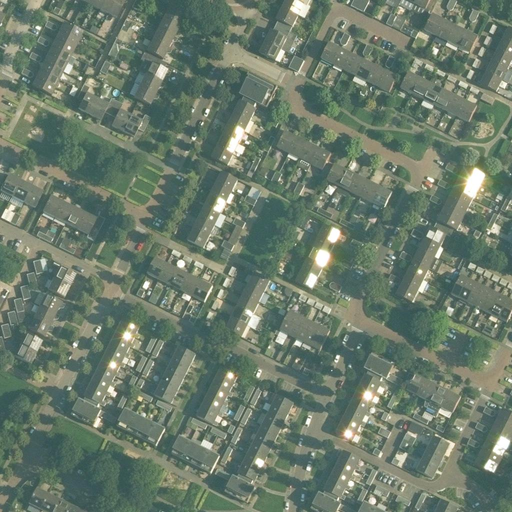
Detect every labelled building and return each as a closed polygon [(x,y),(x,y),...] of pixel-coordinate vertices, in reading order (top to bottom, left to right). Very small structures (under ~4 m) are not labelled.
[(94,0),(91,7),(99,11),(104,0),(94,0)] [(104,0),(99,11),(107,15),(114,0),(104,0)] [(114,0),(107,15),(116,19),(124,0),(114,0)] [(285,0),(282,8),(298,17),(304,5),(307,6),(309,0),(285,0)] [(353,0),(351,7),(357,10),(362,0),(353,0)] [(363,13),(369,2),(365,0),(362,0),(357,10),(363,13)] [(402,0),(400,4),(411,9),(413,4),(414,5),(416,0),(402,0)] [(416,0),(414,5),(429,12),(435,0),(416,0)] [(185,14),(169,6),(163,18),(179,26),(180,26),(182,28),(183,28),(179,26),(182,19),(186,20),(188,17),(189,16),(185,15),(185,14)] [(298,17),(282,8),(276,20),(278,21),(275,26),(289,33),(298,17)] [(470,15),(476,18),(479,13),(473,10),(470,15)] [(432,14),(424,31),(436,37),(444,20),(432,14)] [(394,23),(397,18),(391,15),(388,20),(394,23)] [(182,28),(180,26),(179,26),(163,18),(157,29),(174,38),(174,37),(177,39),(174,37),(177,31),(181,31),(182,28)] [(444,20),(436,37),(447,42),(455,26),(444,20)] [(83,33),(63,23),(59,32),(78,42),(83,33)] [(400,32),(413,38),(415,39),(418,34),(413,31),(414,30),(403,25),(400,32)] [(265,42),(281,50),(287,39),(290,40),(293,35),(289,33),(275,26),(273,31),(271,30),(265,42)] [(458,48),(466,32),(455,26),(447,42),(458,48)] [(511,29),(508,28),(502,40),(511,44),(511,29)] [(177,39),(174,37),(174,38),(157,29),(152,41),(168,49),(171,50),(172,50),(168,48),(171,42),(175,42),(177,39)] [(78,42),(59,32),(55,39),(74,49),(78,42)] [(470,54),(478,37),(466,32),(458,48),(470,54)] [(342,40),(348,43),(350,37),(344,34),(342,40)] [(51,47),(57,50),(71,57),(74,49),(55,39),(51,47)] [(497,51),(511,58),(511,44),(502,40),(497,51)] [(146,52),(162,60),(163,59),(162,59),(165,54),(166,53),(169,54),(171,50),(168,49),(152,41),(146,52)] [(281,50),(265,42),(259,53),(275,62),(281,50)] [(329,43),(321,59),(333,65),(341,49),(329,43)] [(367,46),(364,51),(370,54),(373,49),(367,46)] [(47,55),(51,57),(67,65),(71,57),(57,50),(51,47),(47,55)] [(341,49),(333,65),(344,71),(352,55),(352,54),(341,49)] [(491,62),(507,70),(511,60),(511,58),(497,51),(491,62)] [(352,54),(352,55),(344,71),(355,76),(363,60),(352,54)] [(51,57),(47,55),(43,63),(63,73),(67,65),(51,57)] [(304,61),(299,59),(294,57),(288,68),(298,73),(304,61)] [(396,60),(390,57),(387,62),(393,65),(396,60)] [(367,82),(375,66),(363,60),(355,76),(367,82)] [(110,65),(104,62),(102,68),(108,71),(110,65)] [(485,74),(501,82),(507,70),(491,62),(485,74)] [(63,73),(43,63),(39,71),(59,81),(63,73)] [(145,75),(161,83),(164,76),(168,76),(170,73),(171,73),(167,71),(151,63),(145,75)] [(375,66),(367,82),(378,88),(386,71),(375,66)] [(59,81),(39,71),(36,78),(55,88),(59,81)] [(389,93),(397,77),(386,71),(378,88),(389,93)] [(248,73),(247,77),(243,84),(238,94),(244,97),(242,102),(240,101),(239,102),(253,109),(256,104),(266,109),(277,88),(248,73)] [(408,73),(400,89),(412,95),(420,79),(408,73)] [(480,85),(496,93),(501,82),(485,74),(480,85)] [(161,83),(145,75),(139,86),(155,94),(156,94),(159,87),(162,88),(164,85),(165,85),(165,84),(161,83)] [(55,88),(36,78),(31,87),(51,96),(55,88)] [(423,100),(431,85),(431,84),(420,79),(412,95),(423,100)] [(435,106),(443,90),(431,84),(431,85),(423,100),(435,106)] [(82,102),(78,110),(89,116),(96,102),(85,96),(89,89),(83,86),(76,100),(82,102)] [(150,106),(150,105),(153,99),(157,99),(158,96),(159,96),(156,94),(155,94),(139,86),(133,98),(150,106)] [(446,112),(454,96),(443,90),(435,106),(446,112)] [(480,100),(491,106),(494,99),(483,94),(480,100)] [(454,96),(446,112),(457,117),(465,101),(454,96)] [(100,122),(103,115),(104,114),(110,116),(117,102),(111,100),(107,107),(96,102),(89,116),(100,122)] [(469,123),(477,107),(465,101),(457,117),(469,123)] [(119,111),(122,105),(117,102),(110,116),(115,119),(111,127),(122,133),(130,117),(119,111)] [(254,113),(252,112),(253,109),(239,102),(234,113),(250,121),(254,113)] [(228,125),(244,133),(250,121),(234,113),(228,125)] [(150,119),(144,116),(141,122),(130,117),(122,133),(134,138),(137,130),(143,133),(150,119)] [(279,121),(271,117),(267,124),(276,128),(279,121)] [(222,136),(239,144),(244,133),(228,125),(222,136)] [(285,132),(277,148),(289,154),(297,138),(285,132)] [(217,147),(233,155),(239,144),(222,136),(217,147)] [(297,138),(289,154),(300,160),(308,143),(297,138)] [(308,143),(300,160),(311,165),(319,149),(308,143)] [(211,159),(227,167),(233,155),(217,147),(211,159)] [(323,171),(325,166),(331,155),(319,149),(311,165),(323,171)] [(253,165),(248,163),(246,170),(250,172),(249,172),(253,174),(257,167),(253,165)] [(327,180),(327,181),(338,186),(346,170),(335,164),(332,170),(329,176),(327,180)] [(322,173),(325,175),(323,178),(327,180),(329,176),(332,170),(325,166),(323,171),(322,173)] [(484,176),(465,166),(461,174),(461,175),(480,184),(484,176)] [(505,170),(499,167),(496,172),(502,175),(505,170)] [(346,170),(338,186),(349,192),(357,176),(346,170)] [(237,181),(221,173),(215,184),(232,192),(237,181)] [(480,184),(461,175),(461,174),(457,182),(476,192),(480,184)] [(0,191),(12,197),(20,181),(8,175),(0,190),(0,191)] [(357,176),(349,192),(361,198),(369,182),(357,176)] [(20,181),(12,197),(23,203),(31,187),(20,181)] [(372,203),(380,187),(369,182),(361,198),(372,203)] [(476,192),(457,182),(453,190),(472,200),(476,192)] [(210,196),(226,204),(232,192),(215,184),(210,196)] [(31,187),(23,203),(34,208),(42,193),(31,187)] [(384,209),(392,193),(380,187),(372,203),(384,209)] [(472,200),(453,190),(449,198),(468,208),(472,200)] [(313,194),(310,201),(316,204),(319,197),(313,194)] [(54,218),(62,202),(50,196),(42,212),(54,218)] [(204,207),(220,215),(226,204),(210,196),(204,207)] [(468,208),(449,198),(445,206),(464,216),(468,208)] [(62,202),(54,218),(65,224),(73,208),(62,202)] [(500,211),(505,213),(508,206),(504,203),(500,211)] [(326,212),(327,208),(320,205),(318,210),(317,213),(323,216),(325,212),(326,212)] [(441,214),(460,224),(464,216),(445,206),(441,214)] [(220,215),(204,207),(198,218),(215,226),(220,215)] [(76,230),(85,213),(73,208),(65,224),(76,230)] [(97,218),(96,219),(85,213),(76,230),(88,236),(86,239),(93,242),(99,230),(104,221),(97,218)] [(437,222),(456,232),(460,224),(441,214),(437,222)] [(344,215),(339,224),(346,227),(348,223),(347,223),(350,217),(344,215)] [(363,221),(352,216),(349,224),(348,223),(346,227),(357,233),(363,221)] [(215,226),(198,218),(193,229),(209,238),(215,226)] [(340,233),(324,225),(318,237),(334,245),(340,233)] [(38,233),(36,237),(43,240),(48,231),(41,227),(38,233)] [(446,235),(430,227),(424,239),(440,247),(446,235)] [(187,241),(203,249),(209,238),(193,229),(187,241)] [(413,230),(410,236),(416,238),(419,232),(413,230)] [(50,244),(52,239),(55,235),(48,231),(43,240),(50,244)] [(312,248),(328,257),(334,245),(318,237),(312,248)] [(440,247),(424,239),(418,250),(434,258),(440,247)] [(362,245),(353,240),(350,246),(360,251),(362,245)] [(67,247),(65,251),(78,258),(81,252),(75,249),(74,251),(67,247)] [(306,260),(323,268),(328,257),(312,248),(306,260)] [(434,258),(418,250),(413,262),(429,270),(434,258)] [(404,261),(407,255),(402,252),(399,258),(404,261)] [(155,258),(147,274),(159,280),(167,264),(155,258)] [(301,271),(317,279),(323,268),(306,260),(301,271)] [(43,273),(41,267),(40,261),(32,263),(36,275),(43,273)] [(429,270),(413,262),(407,273),(423,281),(429,270)] [(167,264),(159,280),(170,286),(178,270),(167,264)] [(445,264),(442,270),(447,273),(446,277),(454,281),(459,271),(445,264)] [(75,276),(59,268),(53,279),(69,287),(75,276)] [(178,270),(170,286),(181,292),(189,276),(178,270)] [(295,283),(311,291),(317,279),(301,271),(295,283)] [(270,281),(254,273),(248,285),(264,293),(270,281)] [(423,281),(407,273),(401,284),(417,292),(423,281)] [(36,286),(35,279),(33,274),(26,275),(29,288),(36,286)] [(393,284),(396,278),(391,275),(388,281),(393,284)] [(461,275),(451,295),(459,299),(469,280),(461,275)] [(189,276),(181,292),(193,297),(201,281),(189,276)] [(47,291),(58,296),(63,299),(69,287),(53,279),(47,291)] [(469,280),(459,299),(467,303),(477,284),(469,280)] [(201,281),(193,297),(204,303),(212,287),(201,281)] [(396,295),(412,303),(417,292),(401,284),(396,295)] [(477,284),(467,303),(475,307),(485,288),(477,284)] [(264,293),(248,285),(242,296),(258,304),(264,293)] [(30,299),(27,286),(20,288),(23,301),(30,299)] [(485,288),(475,307),(483,311),(493,292),(485,288)] [(139,290),(136,296),(141,298),(144,292),(139,290)] [(491,315),(500,296),(493,292),(483,311),(491,315)] [(61,303),(45,295),(39,307),(55,315),(58,308),(62,309),(64,305),(64,306),(65,305),(61,303)] [(258,304),(242,296),(236,307),(253,316),(258,304)] [(498,319),(508,300),(500,296),(491,315),(498,319)] [(23,312),(20,299),(13,301),(16,314),(23,312)] [(506,323),(511,311),(511,301),(508,300),(498,319),(506,323)] [(49,326),(50,326),(53,319),(57,320),(58,317),(59,317),(59,316),(55,315),(39,307),(33,318),(49,326)] [(253,316),(236,307),(231,319),(247,327),(253,316)] [(289,311),(280,331),(288,335),(298,316),(289,311)] [(17,325),(14,312),(7,314),(10,326),(17,325)] [(192,316),(189,322),(194,324),(197,319),(192,316)] [(296,339),(306,320),(298,316),(288,335),(296,339)] [(44,338),(44,337),(47,331),(51,331),(53,328),(50,326),(49,326),(33,318),(28,330),(44,338)] [(140,327),(123,319),(118,330),(134,338),(138,340),(140,336),(136,334),(140,327)] [(241,338),(246,329),(247,327),(231,319),(225,330),(241,338)] [(306,320),(296,339),(304,343),(313,324),(314,323),(306,320)] [(314,323),(313,324),(304,343),(312,347),(321,328),(322,327),(314,323)] [(11,337),(7,325),(0,327),(4,339),(11,337)] [(322,327),(321,328),(312,347),(320,351),(330,331),(322,327)] [(131,344),(134,338),(118,330),(113,339),(130,347),(129,348),(133,350),(135,346),(131,344)] [(20,346),(36,354),(42,342),(26,334),(20,346)] [(127,354),(129,348),(130,347),(113,339),(108,349),(125,357),(128,359),(130,356),(127,354)] [(36,354),(20,346),(14,357),(30,365),(36,354)] [(179,347),(176,354),(172,353),(171,356),(174,358),(174,357),(190,366),(195,355),(179,347)] [(122,363),(125,357),(108,349),(104,359),(120,367),(123,369),(125,365),(122,363)] [(381,384),(382,383),(380,382),(382,378),(386,380),(399,387),(402,381),(389,374),(394,365),(372,354),(365,369),(369,371),(367,376),(365,375),(365,376),(381,384)] [(174,357),(174,358),(171,364),(167,362),(166,366),(169,368),(169,367),(185,375),(190,366),(174,357)] [(117,373),(120,367),(104,359),(99,368),(115,376),(115,377),(119,379),(120,375),(117,373)] [(169,368),(166,374),(163,372),(161,376),(164,377),(181,385),(185,375),(169,367),(169,368)] [(112,383),(115,377),(115,376),(99,368),(94,378),(110,386),(114,388),(116,385),(112,383)] [(238,376),(221,368),(216,378),(232,387),(236,389),(238,385),(234,384),(238,376)] [(418,397),(426,381),(415,375),(414,376),(409,373),(406,380),(411,382),(406,391),(418,397)] [(376,394),(379,387),(383,389),(385,386),(381,384),(365,376),(360,386),(376,394)] [(164,377),(161,383),(158,382),(156,385),(159,387),(176,395),(181,385),(164,377)] [(107,392),(110,386),(94,378),(89,388),(105,396),(109,398),(111,394),(107,392)] [(229,393),(232,387),(216,378),(211,388),(227,396),(227,397),(231,399),(233,395),(229,393)] [(426,409),(438,386),(426,381),(418,397),(426,401),(424,408),(426,409)] [(372,403),(375,397),(378,399),(380,395),(376,394),(360,386),(355,395),(371,403),(372,403)] [(449,392),(438,386),(426,409),(434,413),(433,417),(436,418),(441,408),(449,392)] [(171,404),(176,395),(159,387),(156,393),(153,391),(151,395),(171,404)] [(99,405),(101,405),(104,408),(106,404),(102,402),(105,396),(89,388),(84,397),(86,398),(99,405)] [(224,403),(227,397),(227,396),(211,388),(206,398),(223,406),(222,406),(226,408),(228,405),(224,403)] [(449,392),(441,408),(452,414),(460,398),(449,392)] [(367,413),(370,407),(374,409),(375,405),(372,403),(371,403),(355,395),(350,405),(367,413)] [(277,396),(273,403),(270,402),(268,405),(272,407),(272,406),(272,407),(288,415),(293,404),(277,396)] [(72,416),(93,427),(98,417),(114,425),(117,419),(101,412),(101,411),(97,409),(99,405),(86,398),(83,402),(79,400),(72,416)] [(219,412),(222,406),(223,406),(206,398),(201,408),(218,416),(221,418),(223,415),(219,412)] [(362,423),(365,417),(369,418),(370,415),(367,413),(350,405),(345,415),(362,423)] [(272,406),(272,407),(269,413),(265,411),(264,414),(283,424),(288,415),(272,407),(272,406)] [(197,417),(213,425),(217,427),(218,424),(215,422),(218,416),(201,408),(197,417)] [(511,413),(502,409),(498,418),(511,424),(511,413)] [(125,410),(117,427),(127,432),(136,415),(125,410)] [(283,424),(264,414),(264,415),(262,414),(257,424),(262,426),(278,434),(283,424)] [(136,415),(127,432),(137,437),(145,420),(136,415)] [(357,432),(360,426),(364,428),(365,424),(362,423),(345,415),(341,424),(357,432)] [(193,419),(193,420),(190,418),(187,424),(197,428),(198,427),(200,423),(193,419)] [(494,426),(511,434),(511,424),(498,418),(494,426)] [(145,420),(137,437),(146,442),(155,425),(145,420)] [(336,434),(352,442),(355,436),(359,438),(361,434),(357,432),(341,424),(336,434)] [(413,424),(409,430),(420,436),(423,429),(413,424)] [(156,447),(165,430),(155,425),(146,442),(156,447)] [(262,426),(259,432),(256,431),(254,434),(257,436),(257,435),(274,444),(278,434),(262,426)] [(490,433),(510,443),(511,438),(511,434),(494,426),(490,433)] [(486,441),(506,451),(510,443),(490,433),(486,441)] [(257,435),(257,436),(254,442),(251,440),(249,444),(252,445),(269,453),(274,444),(257,435)] [(180,437),(171,455),(182,460),(190,442),(180,437)] [(450,445),(434,437),(428,449),(443,457),(450,445)] [(482,449),(502,459),(506,451),(486,441),(482,449)] [(191,464),(200,447),(190,442),(182,460),(191,464)] [(252,445),(249,452),(246,450),(244,453),(248,455),(264,463),(269,453),(252,445)] [(201,469),(209,452),(210,452),(200,447),(191,464),(201,469)] [(378,457),(381,452),(375,449),(373,454),(378,457)] [(443,457),(428,449),(422,460),(438,468),(443,457)] [(478,457),(498,467),(502,459),(482,449),(478,457)] [(356,467),(357,465),(360,460),(344,451),(338,462),(355,470),(354,471),(358,472),(360,469),(356,467)] [(211,474),(219,457),(210,452),(209,452),(201,469),(211,474)] [(248,455),(244,461),(241,460),(239,463),(243,465),(243,464),(259,473),(264,463),(248,455)] [(418,457),(411,467),(415,469),(421,459),(418,457)] [(474,465),(494,475),(498,467),(478,457),(474,465)] [(416,471),(432,479),(438,468),(422,460),(416,471)] [(351,477),(354,471),(355,470),(338,462),(333,472),(350,480),(354,482),(355,479),(351,477)] [(243,464),(243,465),(240,471),(236,469),(235,473),(239,475),(240,475),(253,482),(254,482),(259,473),(243,464)] [(219,469),(229,474),(231,470),(221,465),(219,469)] [(225,493),(247,504),(255,488),(251,486),(253,482),(240,475),(239,475),(237,479),(233,477),(233,478),(217,470),(215,475),(230,483),(225,493)] [(369,478),(373,480),(377,472),(373,470),(369,478)] [(347,486),(350,480),(333,472),(329,482),(345,490),(348,492),(350,488),(347,486)] [(342,496),(345,490),(329,482),(324,491),(325,492),(339,499),(339,498),(340,499),(344,501),(345,498),(342,496)] [(381,495),(384,489),(377,486),(374,491),(381,495)] [(37,488),(29,505),(41,510),(49,494),(37,488)] [(359,497),(363,499),(367,491),(363,489),(359,497)] [(389,492),(384,489),(381,495),(381,496),(386,498),(387,497),(389,492)] [(316,511),(337,511),(338,510),(342,511),(355,511),(337,503),(339,499),(325,492),(323,496),(319,494),(311,510),(316,511)] [(44,511),(54,511),(60,500),(49,494),(41,510),(44,511)] [(401,504),(404,499),(398,496),(395,503),(400,505),(401,504)] [(404,499),(401,504),(408,508),(410,502),(404,499)] [(68,511),(72,505),(60,500),(54,511),(68,511)] [(436,511),(437,511),(456,511),(458,508),(442,500),(438,508),(435,506),(433,510),(436,511)] [(419,510),(420,508),(424,509),(426,506),(422,504),(418,502),(415,508),(419,510)] [(365,503),(360,511),(372,511),(375,508),(365,503)]
